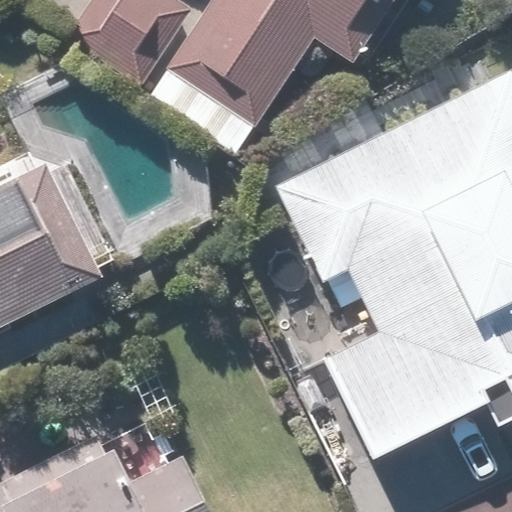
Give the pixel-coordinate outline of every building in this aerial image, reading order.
[(151,0),(85,0),(67,28),(138,75),(177,17),(151,0)] [(378,0),(203,0),(138,98),(224,155),(297,45),(333,69),(378,0)] [(511,68),(263,192),(311,287),(335,275),(367,338),(311,366),(360,464),(474,408),(490,440),(511,428),(511,68)] [(0,329),(91,285),(34,170),(0,186),(0,329)] [(85,443),(0,485),(0,511),(193,511),(169,464),(111,493),(85,443)]
